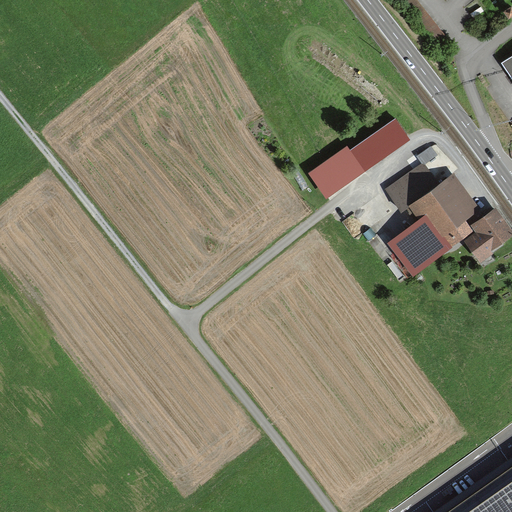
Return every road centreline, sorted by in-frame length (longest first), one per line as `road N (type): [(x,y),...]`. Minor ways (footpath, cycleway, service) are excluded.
road 1 (track): [(0,98),(330,511)]
road 2 (track): [(182,326),(419,140),(447,146),(479,188)]
road 3 (primary): [(483,150),(368,0)]
